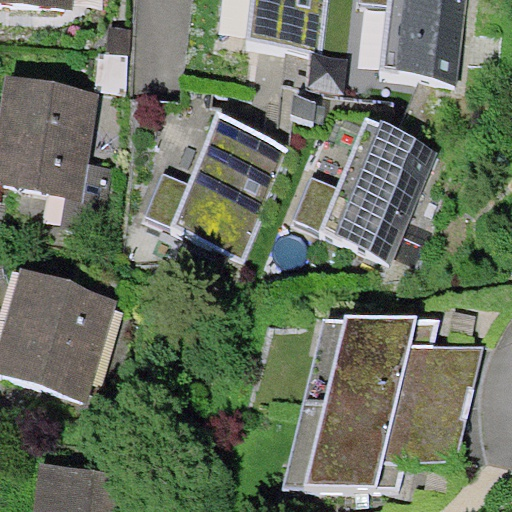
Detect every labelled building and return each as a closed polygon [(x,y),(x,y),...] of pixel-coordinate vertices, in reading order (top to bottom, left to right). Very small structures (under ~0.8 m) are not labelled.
[(247,36),(251,0),(223,0),(220,33),(247,36)] [(251,0),(247,36),(247,39),(276,45),(323,53),(328,0),(251,0)] [(358,0),(359,2),(387,5),(386,11),(379,70),(425,79),(456,84),(467,0),(358,0)] [(358,67),(379,70),(386,11),(365,9),(358,67)] [(101,93),(7,75),(0,111),(0,184),(48,193),(43,220),(100,231),(112,168),(88,163),(101,93)] [(252,129),(217,110),(188,183),(163,173),(145,216),(171,225),(169,231),(244,263),(289,149),(252,129)] [(336,187),(312,177),(294,220),(391,265),(438,152),(403,132),(382,119),(379,123),(367,117),(336,187)] [(118,298),(23,269),(5,325),(0,342),(0,373),(87,400),(118,298)] [(344,320),(324,319),(283,488),(397,491),(404,463),(411,436),(426,373),(433,346),(440,320),(416,318),(417,315),(344,314),(344,320)] [(484,347),(433,346),(426,373),(411,436),(404,463),(454,464),(484,347)] [(135,511),(140,476),(41,462),(34,511),(135,511)]
